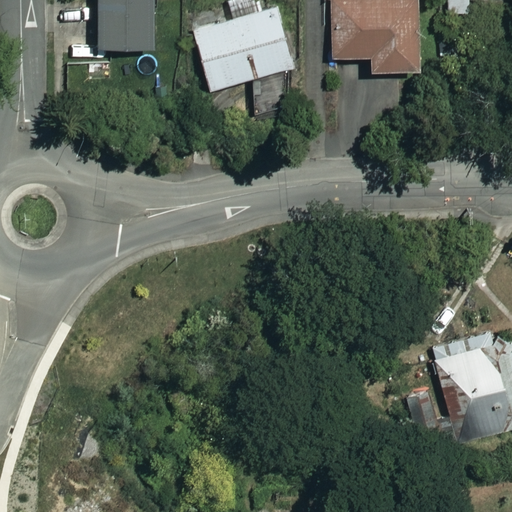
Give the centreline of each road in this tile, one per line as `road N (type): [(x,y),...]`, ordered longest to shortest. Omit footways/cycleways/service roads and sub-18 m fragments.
road 1 (residential): [(511,176),(304,184),(91,215)]
road 2 (residential): [(22,0),(24,159)]
